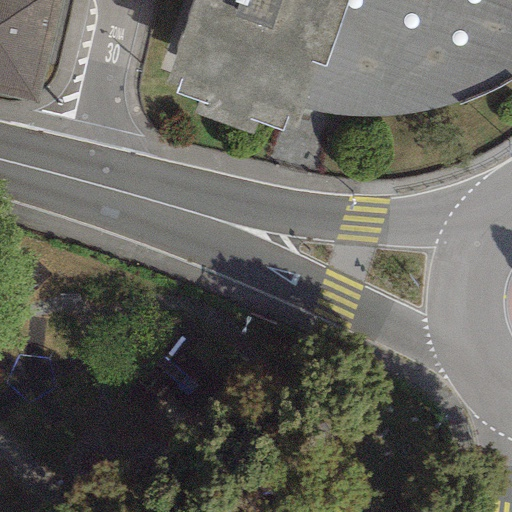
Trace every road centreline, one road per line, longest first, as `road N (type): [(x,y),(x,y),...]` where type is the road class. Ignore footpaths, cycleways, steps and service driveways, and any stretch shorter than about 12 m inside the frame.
road 1 (secondary): [(131,190),(481,370)]
road 2 (secondary): [(493,219),(359,221),(131,190)]
road 3 (residential): [(73,174),(111,0)]
road 4 (secondary): [(493,219),(464,265),(458,292),(459,320),(481,370)]
road 5 (unclassified): [(501,391),(495,511)]
